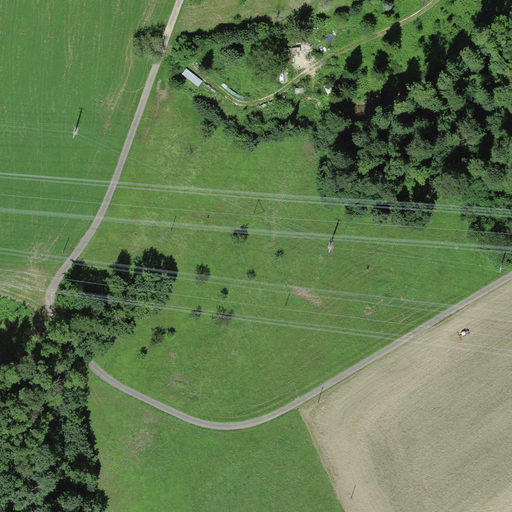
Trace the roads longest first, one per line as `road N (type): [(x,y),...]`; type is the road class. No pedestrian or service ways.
road 1 (unclassified): [(511,275),(308,397),(235,428),(205,426),(105,376),(54,321),(51,288),(104,212),(179,0)]
road 2 (track): [(162,48),(251,105),(435,0)]
